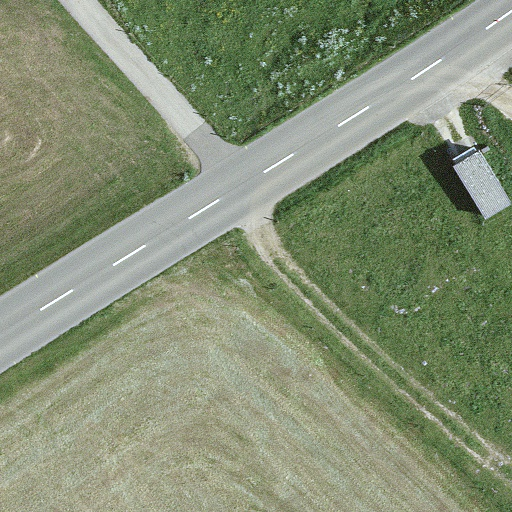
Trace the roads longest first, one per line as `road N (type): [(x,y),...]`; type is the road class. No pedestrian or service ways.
road 1 (tertiary): [(511,7),(0,336)]
road 2 (track): [(511,457),(342,336),(269,255),(248,180)]
